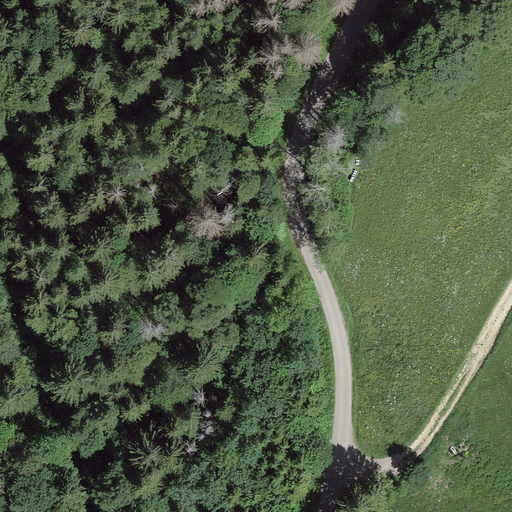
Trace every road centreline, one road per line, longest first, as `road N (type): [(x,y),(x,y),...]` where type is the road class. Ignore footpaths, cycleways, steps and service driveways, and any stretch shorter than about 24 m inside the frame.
road 1 (unclassified): [(378,0),(332,76),(296,176),(296,209),(342,346),(345,431),(327,511)]
road 2 (track): [(338,467),(384,470),(410,461),(511,301)]
